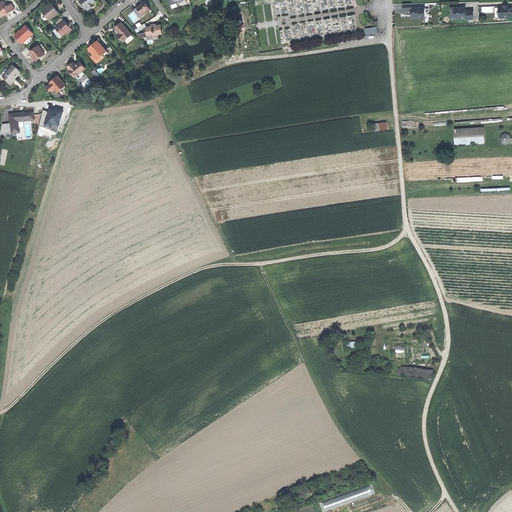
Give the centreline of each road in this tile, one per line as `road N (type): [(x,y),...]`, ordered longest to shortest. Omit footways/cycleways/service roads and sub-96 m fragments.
road 1 (unclassified): [(388,41),(407,231),(444,330),(424,438),(457,511)]
road 2 (track): [(407,231),(370,251),(215,266),(165,284),(121,306),(0,413)]
road 3 (track): [(410,511),(336,423),(262,263)]
